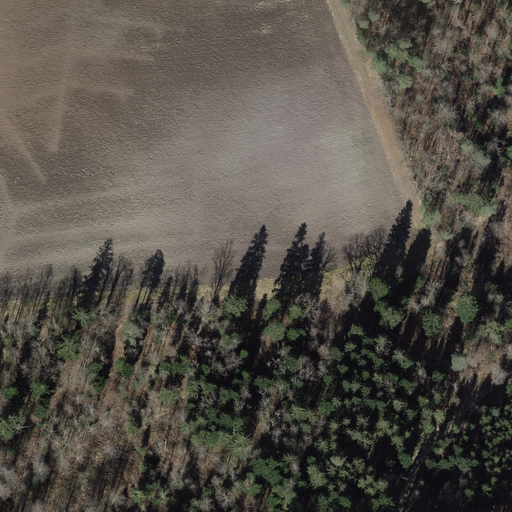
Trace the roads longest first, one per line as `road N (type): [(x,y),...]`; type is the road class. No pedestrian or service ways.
road 1 (track): [(0,327),(185,302),(325,311),(486,392)]
road 2 (track): [(325,311),(511,204)]
road 3 (track): [(511,379),(474,400),(437,436),(391,511)]
